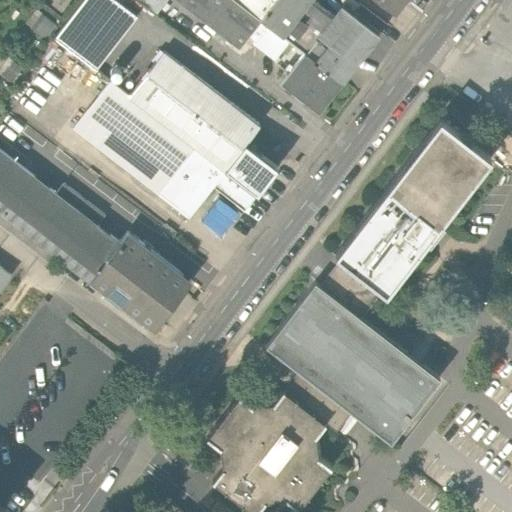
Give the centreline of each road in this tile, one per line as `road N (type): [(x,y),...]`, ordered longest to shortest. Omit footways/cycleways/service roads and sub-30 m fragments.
road 1 (tertiary): [(174,371),(465,0)]
road 2 (unknown): [(249,275),(55,148)]
road 3 (residential): [(174,371),(0,239)]
road 4 (tertiary): [(71,511),(174,371)]
